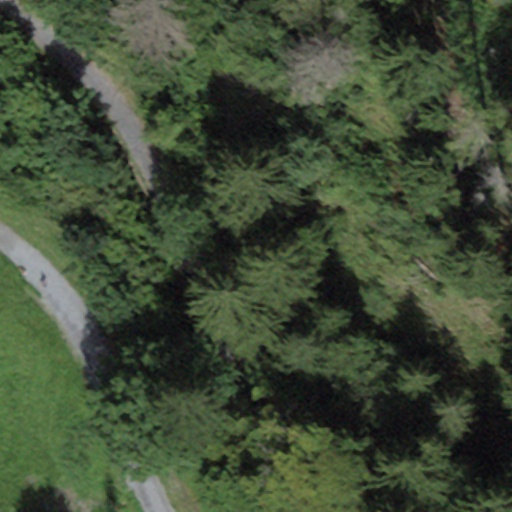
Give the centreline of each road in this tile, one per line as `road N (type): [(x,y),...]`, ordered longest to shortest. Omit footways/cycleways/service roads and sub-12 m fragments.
road 1 (track): [(309,511),(110,100),(0,4)]
road 2 (track): [(155,511),(57,298),(0,242)]
